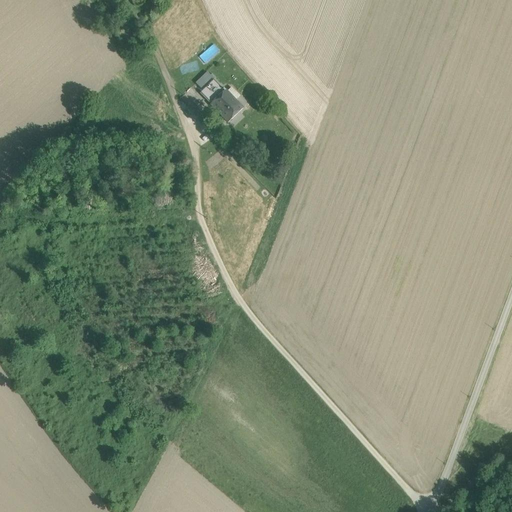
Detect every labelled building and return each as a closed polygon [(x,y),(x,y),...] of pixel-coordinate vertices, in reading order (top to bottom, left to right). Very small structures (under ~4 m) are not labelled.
[(207,74),(195,86),(201,93),(214,80),(207,74)] [(201,93),(200,94),(210,105),(225,90),(215,79),(214,80),(201,93)] [(240,97),(231,88),(227,92),(236,101),(240,97)] [(191,89),(181,99),(187,105),(197,95),(191,89)] [(210,105),(228,123),(243,108),(236,101),(227,92),(226,90),(225,90),(210,105)]
